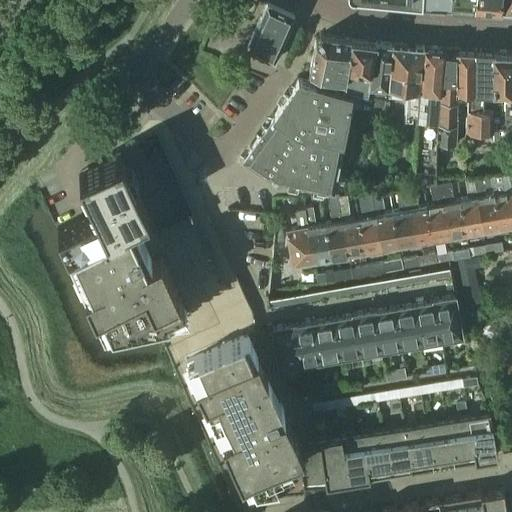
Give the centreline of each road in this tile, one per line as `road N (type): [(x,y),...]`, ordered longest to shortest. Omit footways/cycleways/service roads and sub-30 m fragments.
road 1 (residential): [(316,5),(362,20),(511,28)]
road 2 (residential): [(217,150),(197,143),(147,82),(147,64),(186,0)]
